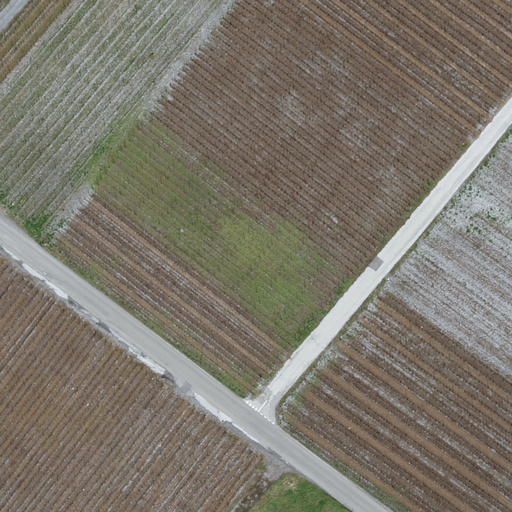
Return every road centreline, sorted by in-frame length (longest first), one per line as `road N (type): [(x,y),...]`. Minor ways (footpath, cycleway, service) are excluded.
road 1 (residential): [(0,230),(373,511)]
road 2 (track): [(250,420),(511,106)]
